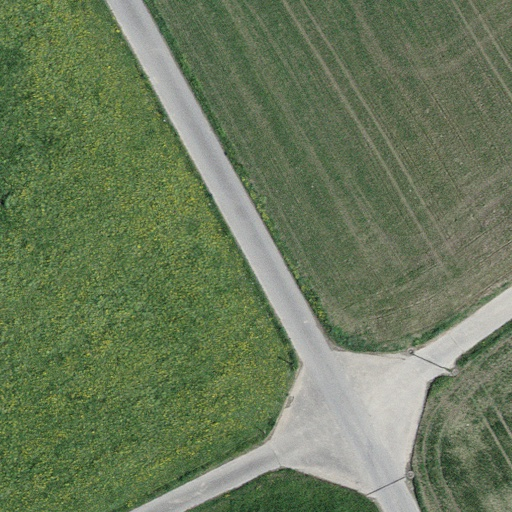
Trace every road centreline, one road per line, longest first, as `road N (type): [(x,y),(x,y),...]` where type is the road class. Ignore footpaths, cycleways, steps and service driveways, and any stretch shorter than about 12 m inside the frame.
road 1 (unclassified): [(342,428),(110,0)]
road 2 (track): [(511,306),(342,428)]
road 3 (unclassified): [(173,511),(342,428)]
